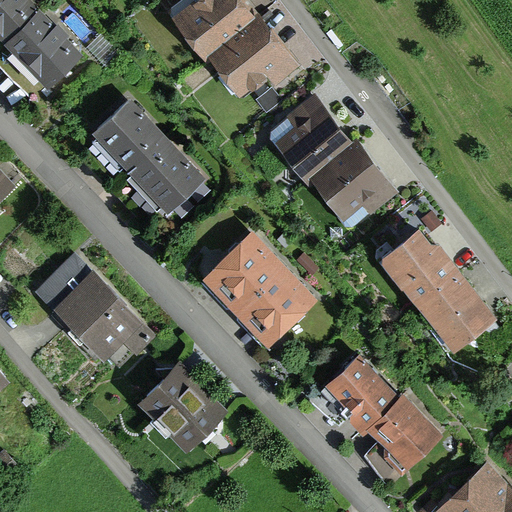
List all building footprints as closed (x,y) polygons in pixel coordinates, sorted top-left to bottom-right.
[(0,0),(0,29),(9,39),(41,10),(32,0),(0,0)] [(190,0),(180,9),(211,48),(256,12),(246,0),(190,0)] [(9,39),(45,79),(78,50),(41,10),(9,39)] [(211,48),(242,87),(287,51),(256,12),(211,48)] [(354,141),(317,95),(276,127),(313,173),(354,141)] [(98,127),(134,165),(166,136),(130,97),(98,127)] [(134,165),(170,204),(202,175),(166,136),(134,165)] [(391,188),(354,141),(313,173),(350,220),(391,188)] [(0,192),(15,180),(0,163),(0,192)] [(386,251),(421,296),(458,267),(423,223),(386,251)] [(282,262),(251,231),(210,270),(240,302),(282,262)] [(80,241),(35,282),(104,357),(149,316),(80,241)] [(312,294),(282,262),(240,302),(270,333),(312,294)] [(421,296),(455,340),(492,312),(458,267),(421,296)] [(400,390),(360,352),(325,388),(365,426),(400,390)] [(0,358),(0,382),(12,373),(0,358)] [(177,358),(140,396),(191,446),(228,409),(177,358)] [(439,428),(400,390),(365,426),(404,464),(439,428)] [(511,511),(511,477),(485,454),(432,511),(511,511)]
